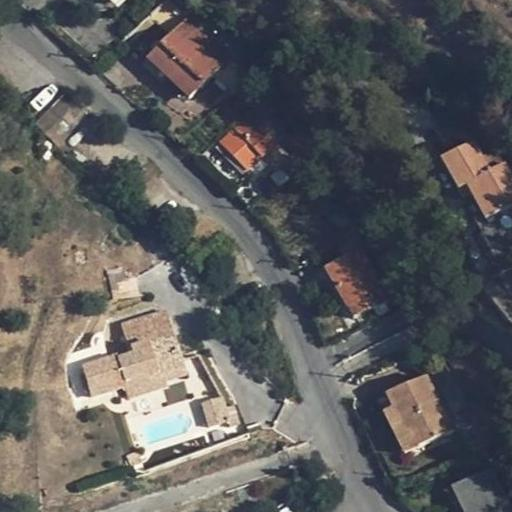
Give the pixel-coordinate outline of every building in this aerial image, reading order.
[(229,58),(168,0),(167,0),(151,16),(170,34),(148,59),(190,99),(213,75),(229,58)] [(213,75),(232,93),(234,92),(249,77),(229,58),(213,75)] [(34,121),(57,144),(85,116),(63,93),(34,121)] [(251,114),(221,141),(247,169),(276,141),(251,114)] [(242,174),(247,169),(221,141),(216,146),(242,174)] [(486,221),(509,209),(511,207),(511,179),(504,166),(497,169),(489,174),(483,163),(473,144),(441,162),(459,193),(467,189),(486,221)] [(297,154),(277,172),(296,193),(316,174),(297,154)] [(491,159),(483,163),(489,174),(497,169),(491,159)] [(511,218),(511,214),(509,209),(486,221),(467,189),(459,193),(483,234),(511,218)] [(354,253),(344,258),(325,269),(352,317),(376,305),(372,296),(384,290),(381,283),(380,282),(368,260),(363,251),(375,244),(364,224),(344,235),(349,244),(354,253)] [(339,249),(344,258),(354,253),(349,244),(339,249)] [(377,255),(368,260),(380,282),(381,283),(390,278),(377,255)] [(388,298),(384,290),(372,296),(376,305),(388,298)] [(154,367),(189,357),(176,307),(131,319),(140,351),(127,355),(126,350),(89,361),(98,391),(132,381),(135,392),(159,386),(157,381),(154,367)] [(193,371),(189,357),(154,367),(157,381),(193,371)] [(385,395),(391,408),(412,451),(454,431),(426,376),(385,395)] [(402,456),(412,451),(391,408),(381,414),(402,456)] [(455,485),(467,511),(511,511),(511,504),(494,466),(455,485)]
